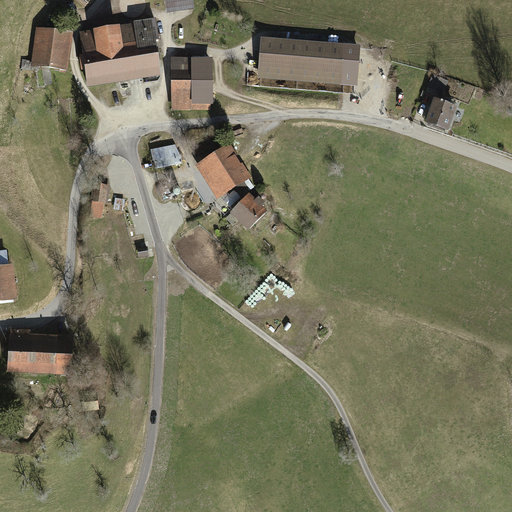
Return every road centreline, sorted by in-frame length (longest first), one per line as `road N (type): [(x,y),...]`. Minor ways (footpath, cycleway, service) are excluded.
road 1 (tertiary): [(511,167),(406,128),(336,114),(118,136)]
road 2 (unclassified): [(118,136),(162,256),(152,439),(131,511)]
road 3 (track): [(162,256),(330,391),(390,511)]
road 4 (tertiary): [(118,136),(101,146),(77,185),(59,301),(42,315),(0,325)]
road 5 (track): [(84,18),(77,72),(118,136)]
